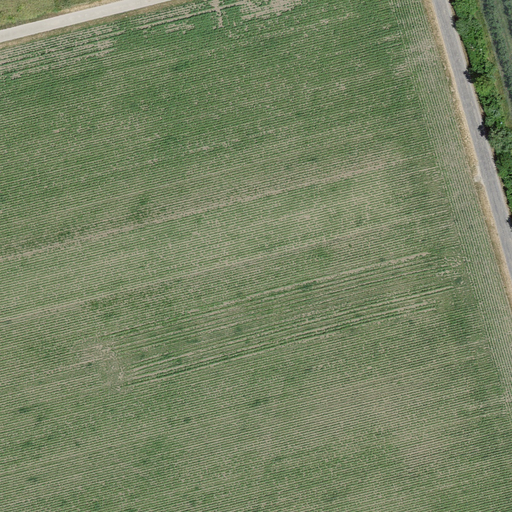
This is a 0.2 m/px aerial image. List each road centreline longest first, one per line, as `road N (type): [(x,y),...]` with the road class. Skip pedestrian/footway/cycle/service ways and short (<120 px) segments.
road 1 (unclassified): [(511,260),(437,0)]
road 2 (track): [(0,34),(145,0)]
